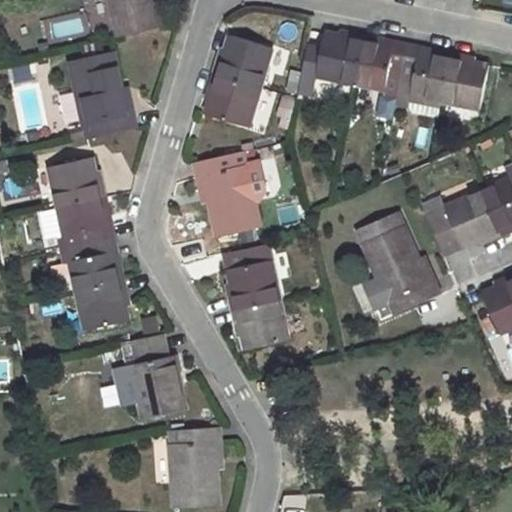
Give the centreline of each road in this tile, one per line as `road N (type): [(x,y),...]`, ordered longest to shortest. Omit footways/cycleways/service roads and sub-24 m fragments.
road 1 (residential): [(259,511),(268,455),(258,427),(150,248),(146,221),(209,0)]
road 2 (residential): [(511,36),(333,0)]
